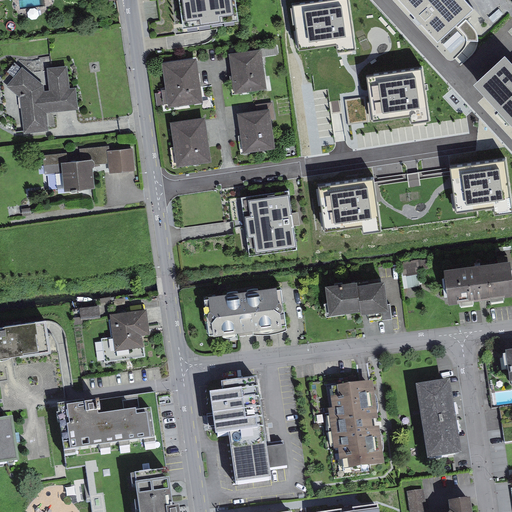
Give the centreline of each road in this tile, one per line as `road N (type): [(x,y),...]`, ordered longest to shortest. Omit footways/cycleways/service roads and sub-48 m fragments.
road 1 (residential): [(469,139),(156,189)]
road 2 (residential): [(465,328),(181,366)]
road 3 (residential): [(129,0),(156,189)]
road 4 (residential): [(491,511),(465,328)]
road 5 (residential): [(156,189),(181,366)]
road 6 (residential): [(181,366),(202,511)]
